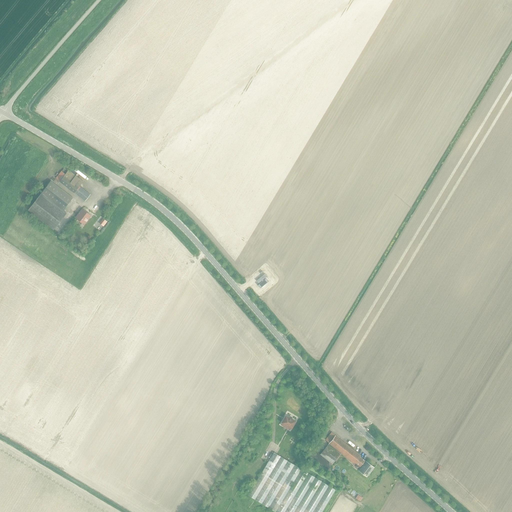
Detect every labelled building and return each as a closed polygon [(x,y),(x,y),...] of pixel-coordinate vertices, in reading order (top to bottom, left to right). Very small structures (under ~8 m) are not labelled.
[(94,181),(96,178),(85,169),(83,172),(94,181)] [(74,192),(82,181),(69,170),(65,174),(62,170),(56,178),(74,192)] [(43,192),(67,211),(75,200),(51,181),(43,192)] [(75,193),(85,200),(90,194),(80,186),(75,193)] [(41,193),(28,210),(54,230),(67,213),(41,193)] [(82,209),(76,217),(84,224),(91,215),(82,209)] [(265,273),(256,280),(259,284),(258,285),(260,288),(269,281),(266,278),(267,277),(265,273)] [(285,415),(281,422),(291,428),(295,421),(285,415)] [(360,456),(360,455),(331,432),(325,439),(329,442),(319,454),(332,464),(338,457),(341,453),(354,464),(355,462),(360,466),(364,460),(360,456)] [(268,507),(276,511),(322,511),(336,490),(273,452),(247,495),(268,507)] [(359,469),(366,476),(373,467),(366,460),(359,469)]
